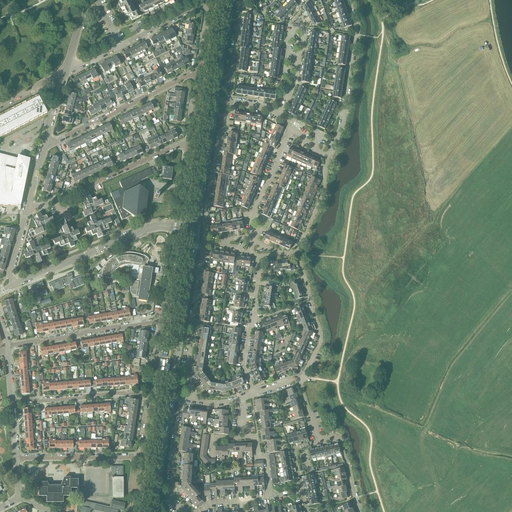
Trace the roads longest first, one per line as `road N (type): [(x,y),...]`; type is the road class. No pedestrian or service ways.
road 1 (tertiary): [(13,283),(149,227),(195,230)]
road 2 (residential): [(27,207),(187,145)]
road 3 (residential): [(45,142),(199,69)]
road 4 (tertiary): [(171,397),(195,230)]
road 5 (residential): [(328,157),(342,128),(356,33),(347,0)]
road 6 (residential): [(192,400),(186,376),(204,242)]
road 7 (residential): [(7,347),(161,321)]
road 8 (residential): [(204,242),(228,101)]
road 9 (residential): [(12,401),(150,392)]
road 10 (residential): [(285,100),(289,29),(303,30),(295,82)]
road 11 (tertiary): [(195,230),(216,99)]
road 12 (residential): [(302,378),(320,334),(296,255)]
road 13 (residential): [(17,458),(139,457)]
road 14 (residential): [(253,238),(256,202),(292,128)]
